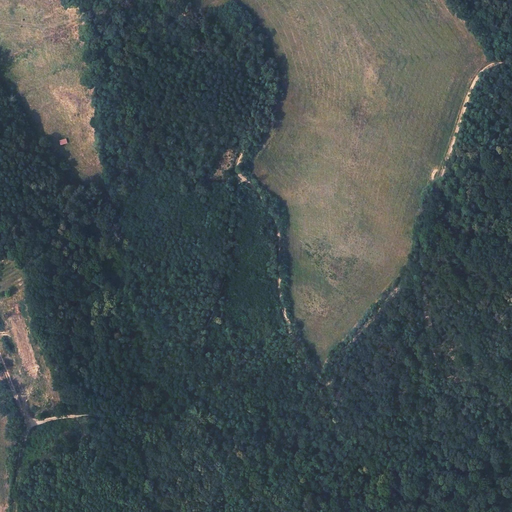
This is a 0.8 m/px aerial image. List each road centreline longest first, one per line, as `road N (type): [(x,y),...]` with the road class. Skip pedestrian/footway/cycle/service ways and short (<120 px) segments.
road 1 (track): [(419,271),(339,353),(329,381),(306,366),(282,305),(275,218),(237,173),(253,109),(244,65),(173,0)]
road 2 (track): [(419,271),(438,180),(472,85),(484,68),(511,64)]
road 3 (track): [(511,410),(490,387),(440,368),(419,271)]
road 4 (track): [(14,511),(27,425),(0,357)]
